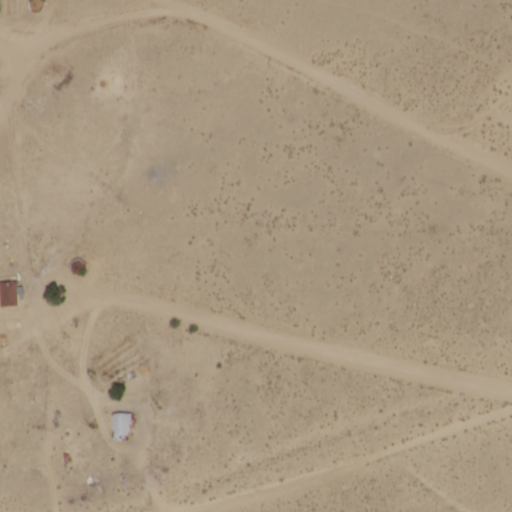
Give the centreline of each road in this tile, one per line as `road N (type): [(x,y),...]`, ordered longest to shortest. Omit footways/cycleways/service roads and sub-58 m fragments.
road 1 (track): [(0,269),(72,324),(402,374),(511,399)]
road 2 (track): [(511,174),(156,0)]
road 3 (track): [(511,403),(230,501),(174,511)]
